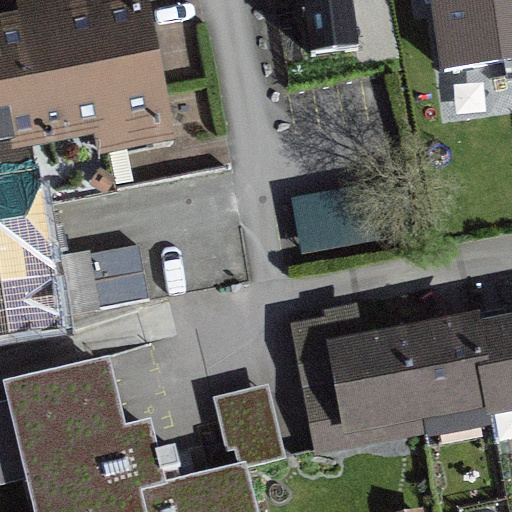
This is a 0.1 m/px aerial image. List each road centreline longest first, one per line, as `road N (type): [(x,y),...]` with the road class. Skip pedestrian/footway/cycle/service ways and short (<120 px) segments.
road 1 (unknown): [(275,312),(219,0)]
road 2 (unknown): [(511,258),(275,312)]
road 3 (unknown): [(275,312),(81,368)]
